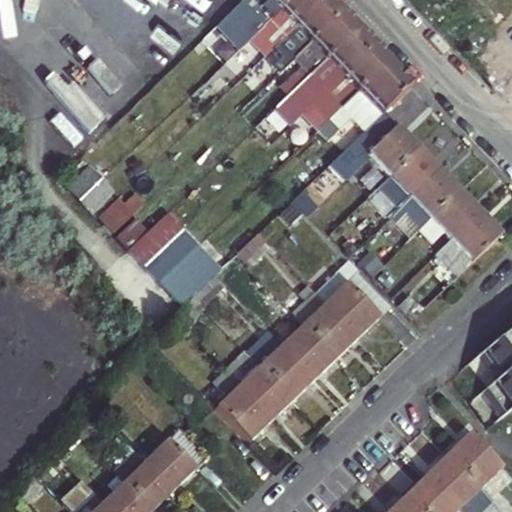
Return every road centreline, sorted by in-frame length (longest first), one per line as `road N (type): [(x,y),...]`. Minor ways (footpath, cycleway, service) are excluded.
road 1 (residential): [(266,511),(511,278)]
road 2 (tertiary): [(511,148),(368,0)]
